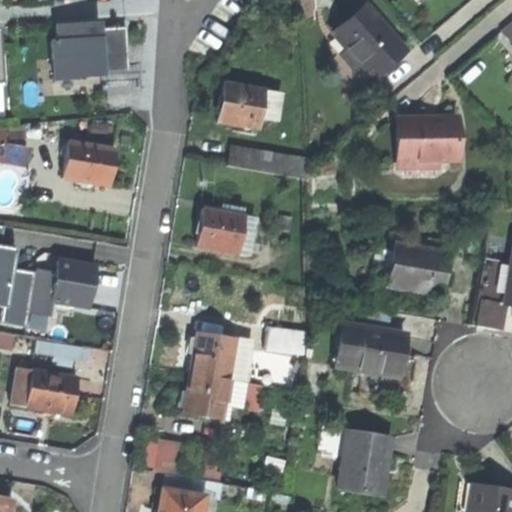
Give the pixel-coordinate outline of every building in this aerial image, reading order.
[(332,36),(370,81),(389,64),(403,53),(365,8),(332,36)] [(496,30),(509,44),(511,41),(511,18),(510,17),(496,30)] [(49,75),(100,72),(98,28),(98,23),(52,26),(53,44),(47,44),(49,75)] [(124,27),(98,28),(100,72),(126,71),(124,27)] [(219,105),(216,123),(258,129),(261,108),(275,110),(277,92),(222,84),(219,105)] [(394,121),(395,162),(435,161),(456,160),(454,119),(424,120),(394,121)] [(64,178),(108,185),(110,169),(114,150),(69,143),(64,178)] [(230,149),(227,167),(305,179),(308,161),(230,149)] [(436,169),(435,161),(395,162),(395,170),(436,169)] [(230,208),(229,214),(243,217),(244,210),(230,208)] [(196,249),(236,256),(243,217),(229,214),(202,210),(199,227),(196,249)] [(280,216),(277,229),(290,232),(293,218),(280,216)] [(256,219),(243,217),(236,256),(250,258),(256,219)] [(0,305),(4,306),(2,321),(26,325),(28,313),(35,274),(10,270),(14,249),(0,247),(4,228),(0,227),(0,305)] [(417,294),(441,297),(446,255),(391,248),(391,253),(388,279),(387,290),(417,294)] [(372,277),(388,279),(391,253),(374,251),(372,277)] [(478,295),(506,299),(511,258),(492,255),(492,261),(483,259),(478,295)] [(54,301),(88,306),(92,285),(95,266),(56,259),(54,273),(50,300),(54,301)] [(35,274),(28,313),(32,313),(47,316),(51,317),(54,301),(50,300),(54,273),(35,270),(35,274)] [(32,313),(30,328),(45,331),(47,316),(32,313)] [(335,367),(397,377),(401,355),(404,336),(342,325),(335,367)] [(265,328),(262,349),(301,355),(304,333),(265,328)] [(191,352),(188,374),(227,380),(232,347),(233,339),(194,333),(191,352)] [(245,341),(233,339),(232,347),(244,349),(245,341)] [(54,342),(52,357),(78,361),(80,346),(54,342)] [(244,349),(232,347),(227,380),(242,383),(247,355),(243,355),(244,349)] [(11,404),(25,406),(31,370),(17,368),(11,404)] [(31,370),(25,406),(45,410),(70,414),(76,378),(31,370)] [(227,380),(188,374),(185,391),(181,415),(220,421),(222,408),(227,380)] [(242,383),(227,380),(222,408),(242,411),(246,383),(242,383)] [(315,457),(341,460),(345,432),(319,429),(315,457)] [(337,490),(376,496),(380,468),(385,469),(387,454),(389,439),(345,432),(341,460),(337,490)] [(141,436),(137,467),(170,471),(174,441),(141,436)] [(165,475),(163,490),(189,494),(192,480),(165,475)] [(511,511),(511,491),(495,489),(474,486),(469,511),(511,511)] [(163,490),(161,489),(156,511),(199,511),(202,496),(189,494),(163,490)] [(206,511),(209,497),(202,496),(199,511),(206,511)] [(9,511),(12,501),(0,499),(0,511),(9,511)]
